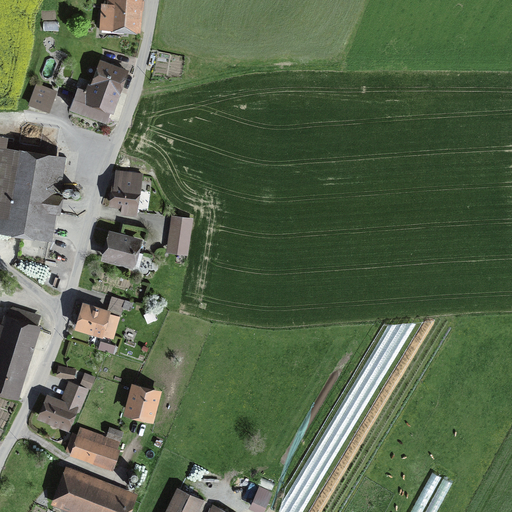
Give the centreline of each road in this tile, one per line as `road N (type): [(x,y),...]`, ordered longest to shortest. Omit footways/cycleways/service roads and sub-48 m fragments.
road 1 (unclassified): [(154,0),(135,90),(66,312)]
road 2 (unclassified): [(66,312),(0,464)]
